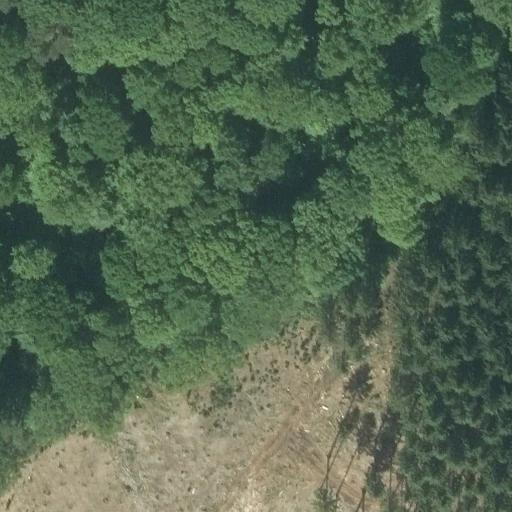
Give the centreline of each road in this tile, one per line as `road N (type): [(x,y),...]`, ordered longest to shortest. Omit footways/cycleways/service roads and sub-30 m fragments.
road 1 (unknown): [(0,218),(100,225),(201,212),(319,164),(391,121),(457,43),(505,12)]
road 2 (track): [(0,63),(96,52),(174,23),(209,0)]
